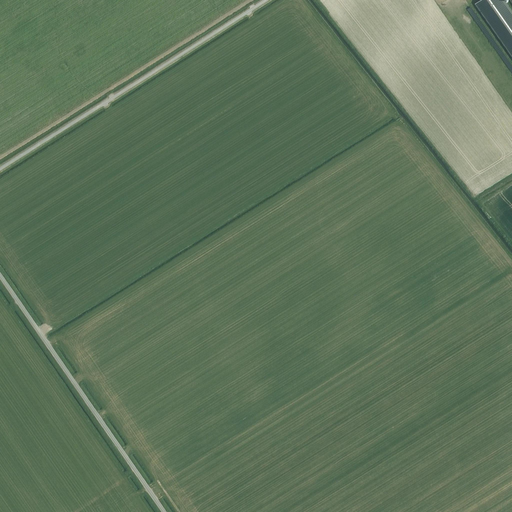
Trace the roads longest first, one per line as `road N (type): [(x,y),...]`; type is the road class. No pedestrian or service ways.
road 1 (unclassified): [(0,168),(265,0)]
road 2 (unclassified): [(164,511),(0,275)]
